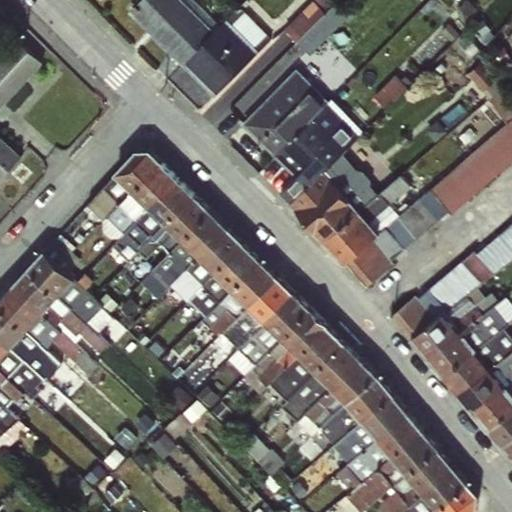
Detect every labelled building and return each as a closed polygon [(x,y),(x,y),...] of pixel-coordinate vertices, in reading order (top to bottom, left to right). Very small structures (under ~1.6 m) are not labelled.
[(183,64),(214,29),(184,0),(139,0),(129,11),(183,64)] [(323,0),(313,0),(290,26),(317,51),(345,21),(323,0)] [(214,29),(183,64),(215,95),(272,38),(240,6),(214,29)] [(30,153),(0,124),(0,113),(52,58),(25,34),(0,61),(0,175),(5,180),(30,153)] [(395,104),(411,81),(398,72),(381,95),(395,104)] [(88,204),(104,219),(163,162),(151,150),(138,150),(117,173),(88,204)] [(179,178),(163,162),(104,219),(104,231),(111,237),(121,236),(179,178)] [(195,193),(179,178),(121,236),(113,245),(131,261),(142,249),(195,193)] [(212,210),(195,193),(142,249),(150,257),(162,244),(171,253),(212,210)] [(230,227),(212,210),(171,253),(178,259),(162,275),(171,284),(230,227)] [(413,336),(480,286),(511,260),(511,221),(478,250),(475,248),(420,295),(414,293),(392,313),(413,336)] [(245,243),(230,227),(171,284),(126,330),(138,341),(144,345),(158,331),(153,325),(154,322),(151,320),(177,294),(183,299),(186,296),(190,299),(245,243)] [(28,269),(98,333),(115,316),(71,272),(82,257),(58,235),(28,269)] [(262,260),(245,243),(190,299),(207,315),(262,260)] [(279,276),(262,260),(207,315),(200,321),(208,330),(211,328),(218,334),(222,330),(224,332),(279,276)] [(14,284),(80,344),(86,338),(101,352),(110,343),(98,333),(28,269),(14,284)] [(294,291),(279,276),(224,332),(239,346),(294,291)] [(0,298),(0,302),(49,349),(55,343),(90,375),(100,364),(80,344),(14,284),(0,298)] [(480,286),(413,336),(429,357),(499,300),(492,290),(486,295),(480,286)] [(311,309),(294,291),(239,346),(228,357),(245,373),(311,309)] [(499,300),(429,357),(443,374),(506,326),(511,320),(511,300),(507,295),(499,300)] [(0,336),(45,378),(56,370),(43,357),(49,349),(0,302),(0,336)] [(327,324),(311,309),(245,373),(243,376),(260,394),(276,377),(327,324)] [(345,342),(327,324),(276,377),(293,393),(345,342)] [(511,334),(506,326),(443,374),(459,393),(511,349),(511,334)] [(0,367),(26,392),(34,399),(42,390),(39,385),(45,378),(0,336),(0,367)] [(360,357),(345,342),(293,393),(282,404),(299,421),(360,357)] [(511,349),(459,393),(474,410),(511,380),(511,349)] [(379,376),(360,357),(299,421),(313,434),(321,428),(379,376)] [(0,398),(10,408),(26,392),(0,367),(0,398)] [(394,394),(379,376),(321,428),(334,445),(394,394)] [(511,380),(474,410),(489,429),(511,410),(511,380)] [(410,412),(394,394),(334,445),(343,453),(333,462),(340,471),(410,412)] [(10,408),(0,398),(0,446),(25,423),(10,408)] [(502,445),(511,437),(511,410),(489,429),(502,445)] [(424,428),(410,412),(340,471),(337,473),(351,490),(424,428)] [(441,448),(424,428),(351,490),(338,500),(347,511),(361,511),(377,499),(441,448)] [(278,468),(288,457),(261,430),(250,442),(278,468)] [(511,437),(502,445),(511,456),(511,437)] [(399,511),(455,465),(441,448),(377,499),(388,511),(399,511)] [(435,511),(470,482),(455,465),(399,511),(435,511)] [(479,493),(470,482),(435,511),(473,511),(477,509),(479,493)]
